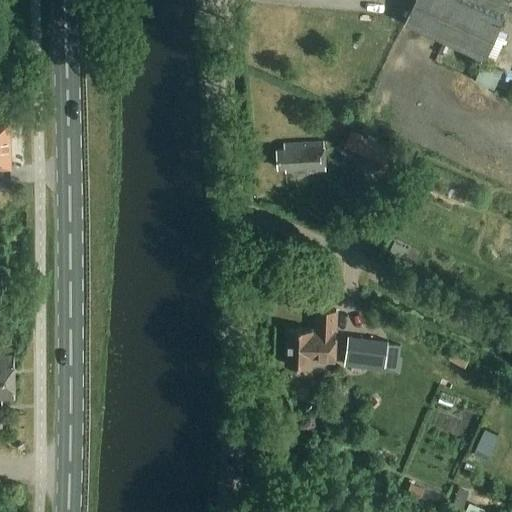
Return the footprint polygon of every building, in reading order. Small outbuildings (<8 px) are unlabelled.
[(412,0),(403,21),(484,59),(502,18),(463,0),(412,0)] [(476,79),(496,87),(504,69),(484,61),(476,79)] [(0,165),(10,166),(9,119),(0,118),(0,165)] [(343,140),(344,154),(368,153),(367,138),(343,140)] [(324,169),(323,141),(283,143),(283,149),(276,149),(277,167),(284,167),(284,171),(324,169)] [(392,143),(381,161),(392,168),(403,149),(392,143)] [(335,330),(334,330),(335,310),(315,309),(315,329),(311,329),(311,328),(286,327),(284,364),(309,365),(310,359),(333,360),(335,330)] [(347,335),(343,364),(383,369),(387,340),(347,335)] [(0,351),(0,394),(14,395),(13,351),(0,351)] [(457,457),(466,442),(453,434),(444,449),(457,457)] [(423,488),(409,482),(405,491),(418,497),(423,488)]
